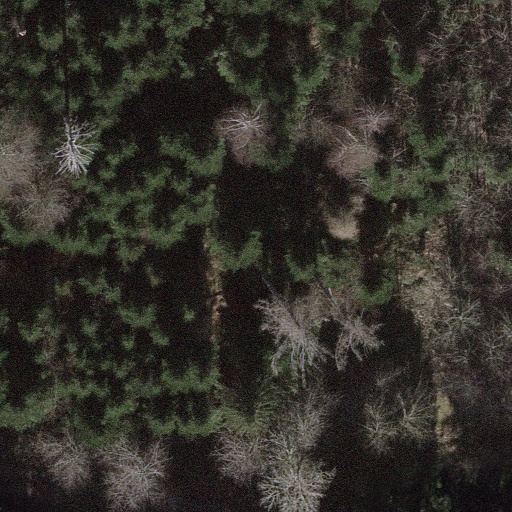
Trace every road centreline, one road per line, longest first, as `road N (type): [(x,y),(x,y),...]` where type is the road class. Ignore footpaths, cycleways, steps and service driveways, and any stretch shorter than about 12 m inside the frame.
road 1 (track): [(265,511),(338,445),(487,405),(511,411)]
road 2 (track): [(154,511),(0,486)]
